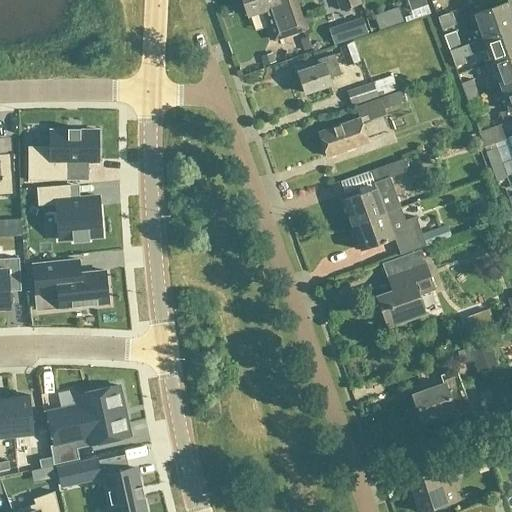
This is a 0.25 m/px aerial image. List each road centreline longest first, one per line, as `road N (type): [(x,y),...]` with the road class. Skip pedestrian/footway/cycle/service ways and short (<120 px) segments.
road 1 (residential): [(366,511),(219,97)]
road 2 (tertiary): [(164,350),(148,93)]
road 3 (tertiary): [(197,511),(164,350)]
road 4 (residential): [(0,350),(164,350)]
road 5 (residential): [(148,93),(0,94)]
